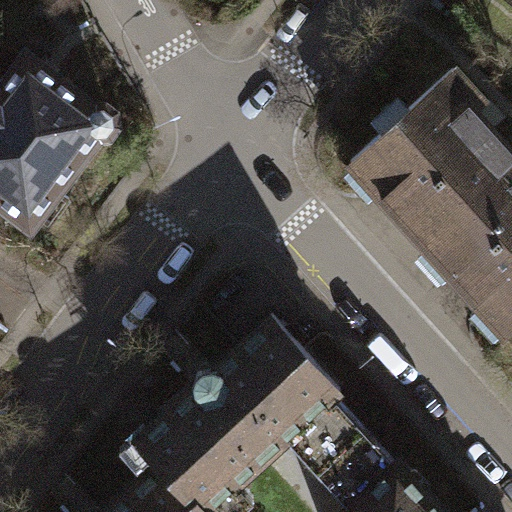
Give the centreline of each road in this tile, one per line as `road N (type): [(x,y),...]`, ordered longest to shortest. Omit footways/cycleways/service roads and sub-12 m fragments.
road 1 (residential): [(225,144),(511,462)]
road 2 (residential): [(225,144),(0,446)]
road 3 (residential): [(338,0),(225,144)]
road 4 (residential): [(225,144),(133,0)]
